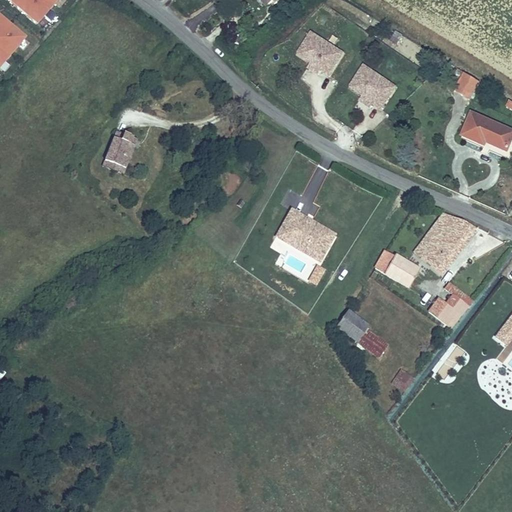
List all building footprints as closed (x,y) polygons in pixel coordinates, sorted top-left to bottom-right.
[(3,0),(4,0),(37,28),(60,0),(3,0)] [(0,31),(14,13),(5,6),(0,12),(0,31)] [(347,52),(311,30),(296,56),(334,79),(347,52)] [(398,44),(400,34),(392,32),(390,43),(398,44)] [(280,65),(285,56),(276,51),(271,60),(280,65)] [(400,85),(365,62),(349,87),(383,110),(400,85)] [(463,73),(453,91),(468,100),(479,82),(463,73)] [(511,127),(482,116),(472,139),(499,150),(501,145),(511,149),(511,127)] [(107,120),(90,159),(114,168),(130,128),(107,120)] [(338,233),(289,205),(273,238),(321,265),(338,233)] [(442,219),(438,225),(444,230),(452,221),(442,219)] [(412,255),(439,279),(473,240),(452,221),(444,230),(438,225),(412,255)] [(369,257),(382,268),(392,256),(379,245),(369,257)] [(382,268),(402,285),(412,273),(392,256),(382,268)] [(318,284),(325,270),(317,266),(311,280),(318,284)] [(466,320),(475,308),(449,288),(444,293),(451,298),(442,310),(435,305),(425,317),(446,333),(460,315),(466,320)] [(79,294),(72,299),(81,310),(87,304),(79,294)] [(511,308),(491,339),(506,349),(511,340),(511,308)] [(366,326),(348,309),(334,323),(351,340),(362,330),(366,326)] [(362,330),(351,340),(369,357),(379,347),(362,330)] [(446,380),(462,350),(454,346),(438,376),(446,380)] [(390,385),(405,394),(414,379),(399,370),(390,385)]
